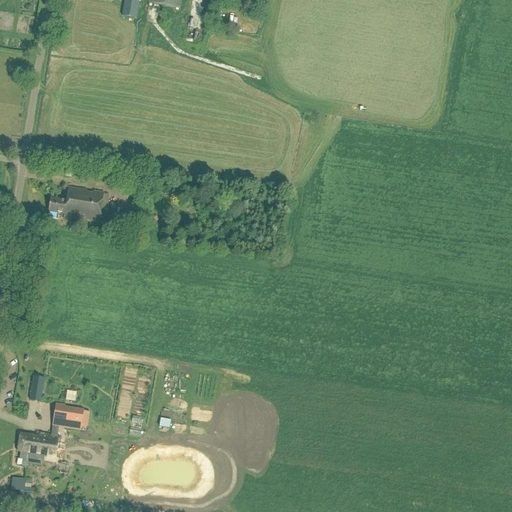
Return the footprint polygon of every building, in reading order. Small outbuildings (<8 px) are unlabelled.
[(124,0),(122,17),(135,19),(138,2),(138,0),(124,0)] [(206,23),(207,0),(195,0),(194,22),(206,23)] [(232,23),(234,15),(224,12),(222,20),(232,23)] [(93,192),(93,194),(87,193),(87,191),(69,188),(67,201),(51,198),(49,213),(50,214),(49,218),(58,219),(59,215),(64,215),(63,217),(100,222),(104,193),(93,192)] [(136,216),(113,213),(111,227),(118,228),(119,226),(134,228),(136,216)] [(33,378),(30,401),(41,403),(44,380),(33,378)] [(52,427),(51,436),(57,437),(59,428),(80,431),(81,426),(82,421),(88,422),(89,413),(64,409),(65,406),(56,405),(52,427)] [(30,458),(55,461),(59,437),(57,437),(51,436),(40,434),(39,438),(20,435),(18,452),(21,453),(20,460),(29,461),(30,458)]
